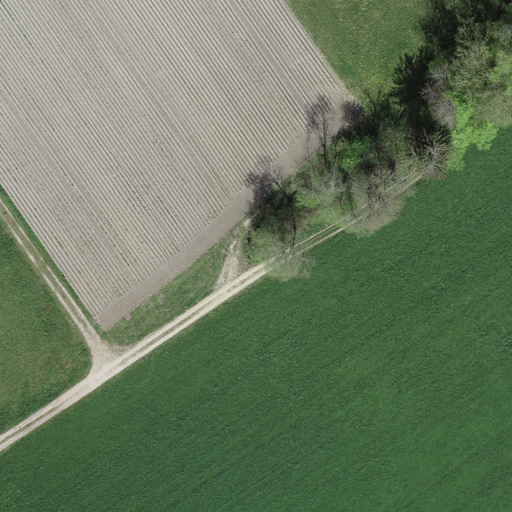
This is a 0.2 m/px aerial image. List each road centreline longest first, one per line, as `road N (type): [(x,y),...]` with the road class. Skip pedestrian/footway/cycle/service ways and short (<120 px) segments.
road 1 (track): [(511,91),(418,173),(240,279)]
road 2 (track): [(240,279),(0,443)]
road 3 (track): [(240,279),(236,250),(245,226),(373,129)]
road 4 (track): [(110,368),(0,213)]
